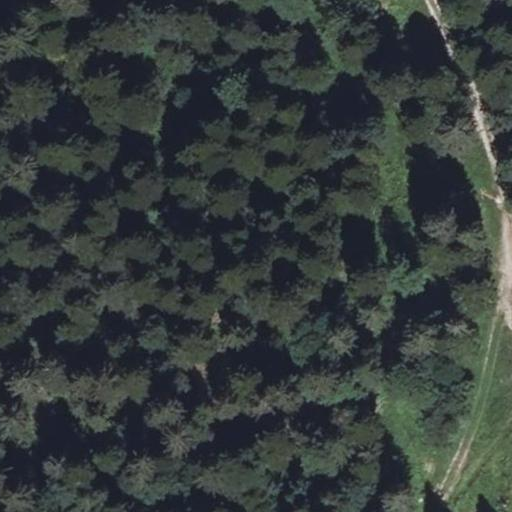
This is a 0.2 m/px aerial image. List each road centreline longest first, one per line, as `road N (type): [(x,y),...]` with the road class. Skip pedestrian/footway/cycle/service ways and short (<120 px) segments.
road 1 (track): [(419,0),(482,164),(511,326)]
road 2 (track): [(429,511),(470,431),(510,319)]
